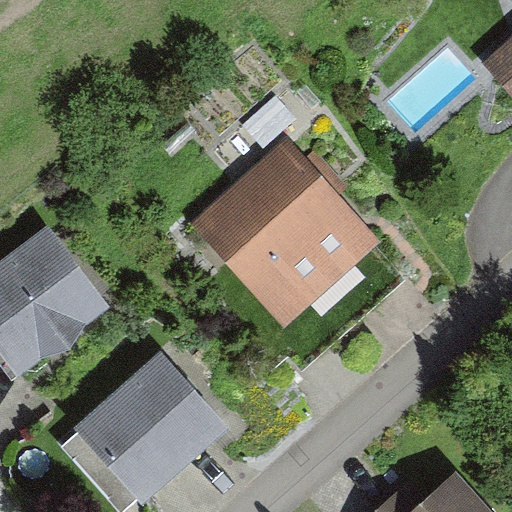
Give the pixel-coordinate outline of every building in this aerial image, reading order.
[(511,38),(484,63),(511,94),(511,38)] [(383,242),(291,136),(191,222),(284,328),(383,242)] [(113,304),(51,223),(0,262),(0,350),(20,376),(113,304)] [(232,426),(163,350),(77,427),(81,432),(63,448),(120,511),(124,511),(138,500),(143,505),(232,426)] [(511,404),(497,417),(511,433),(511,404)] [(495,511),(458,470),(410,511),(407,511),(395,497),(377,511),(495,511)]
